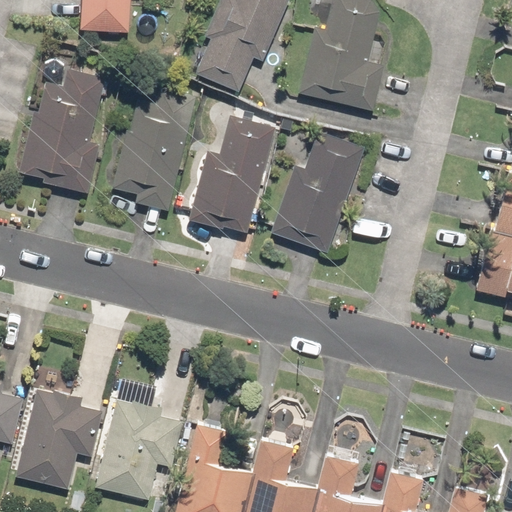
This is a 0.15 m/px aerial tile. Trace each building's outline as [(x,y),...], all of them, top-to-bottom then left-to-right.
[(78,0),(76,29),(125,33),(128,0),(78,0)] [(288,0),(226,0),(225,0),(216,0),(203,30),(211,33),(195,68),(237,87),(251,56),(261,61),(288,0)] [(381,1),(376,0),(331,0),(324,32),(312,29),(296,92),(371,111),(384,62),(367,58),(381,1)] [(65,81),(43,76),(20,168),(60,178),(57,188),(87,196),(100,142),(89,140),(105,77),(68,68),(65,81)] [(162,118),(127,109),(109,184),(132,189),(129,201),(169,211),(195,103),(167,97),(162,118)] [(217,152),(204,150),(189,220),(249,233),(273,125),(225,115),(217,152)] [(304,164),(290,159),(264,231),(327,253),(366,145),(317,128),(304,164)] [(511,235),(511,181),(494,225),(493,232),(511,235)] [(474,290),(511,297),(511,237),(486,232),(474,290)] [(79,396),(31,385),(10,476),(66,489),(75,453),(92,457),(103,410),(77,404),(79,396)] [(0,439),(13,443),(25,398),(0,391),(0,439)] [(157,408),(112,399),(94,488),(145,498),(152,462),(174,466),(183,423),(155,417),(157,408)] [(243,511),(253,474),(217,465),(226,428),(195,420),(171,511),(243,511)] [(253,474),(243,511),(310,511),(325,455),(324,455),(316,485),(285,477),(293,444),(262,436),(253,474)] [(325,455),(310,511),(379,511),(381,505),(379,504),(351,497),(359,464),(325,455)] [(381,505),(379,511),(415,511),(414,511),(423,473),(391,465),(381,505)] [(484,511),(489,495),(454,486),(447,511),(484,511)]
